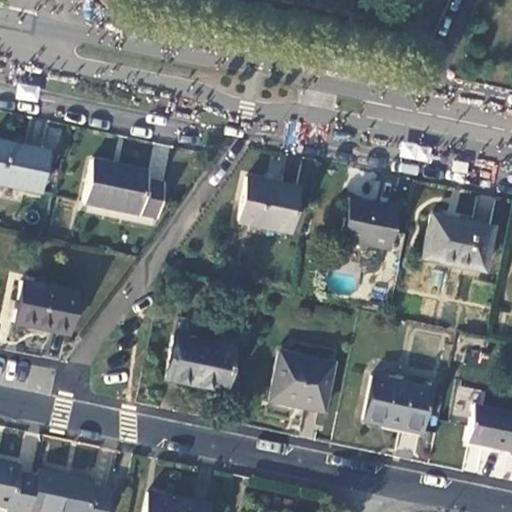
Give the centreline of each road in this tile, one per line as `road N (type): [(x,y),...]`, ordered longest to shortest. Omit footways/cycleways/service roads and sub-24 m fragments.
road 1 (secondary): [(400,117),(366,93),(256,63),(83,35),(26,44)]
road 2 (secondary): [(26,44),(75,68),(198,91),(246,113),(361,124),(400,117)]
road 3 (residential): [(380,478),(0,403)]
road 4 (residential): [(511,506),(380,478)]
